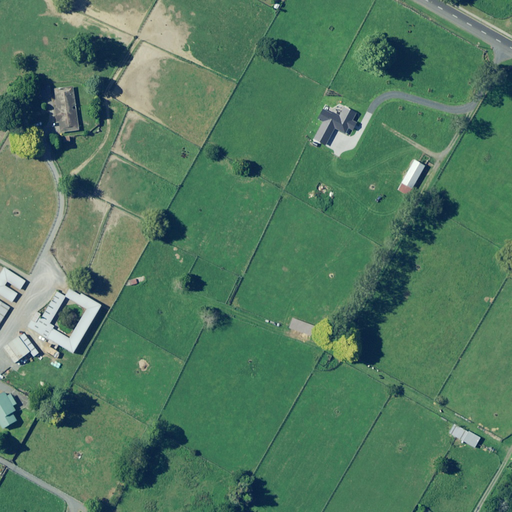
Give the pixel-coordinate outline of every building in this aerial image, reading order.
[(276,1),(273,8),(279,11),(283,5),(276,1)] [(81,130),(74,85),(54,89),(57,107),(54,108),(56,122),(59,122),(60,133),(81,130)] [(338,116),(323,108),(317,119),(345,134),(355,115),(346,111),(344,114),(340,112),(338,116)] [(425,166),(414,160),(401,183),(412,189),(425,166)] [(25,281),(4,268),(0,274),(0,294),(12,302),(17,293),(4,286),(7,282),(20,290),(25,281)] [(59,345),(73,353),(101,305),(71,287),(66,296),(88,309),(70,339),(57,331),(58,329),(49,324),(66,296),(57,291),(43,315),(37,311),(27,327),(51,341),(52,341),(48,348),(55,352),(59,345)] [(0,322),(10,307),(0,300),(0,322)] [(15,363),(29,352),(33,357),(38,353),(35,348),(24,333),(4,348),(15,363)] [(8,397),(5,392),(0,394),(0,424),(3,429),(17,421),(12,413),(16,411),(13,406),(16,404),(11,395),(8,397)] [(467,433),(453,425),(448,433),(463,441),(467,433)]
